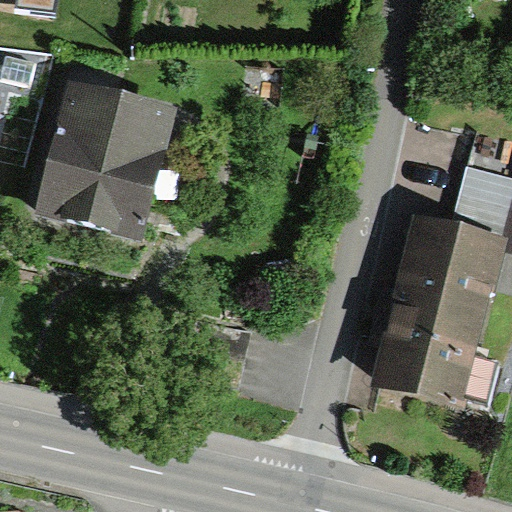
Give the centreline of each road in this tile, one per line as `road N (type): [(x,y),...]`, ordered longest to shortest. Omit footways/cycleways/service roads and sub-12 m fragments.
road 1 (residential): [(287,500),(398,0)]
road 2 (tertiary): [(0,433),(172,473)]
